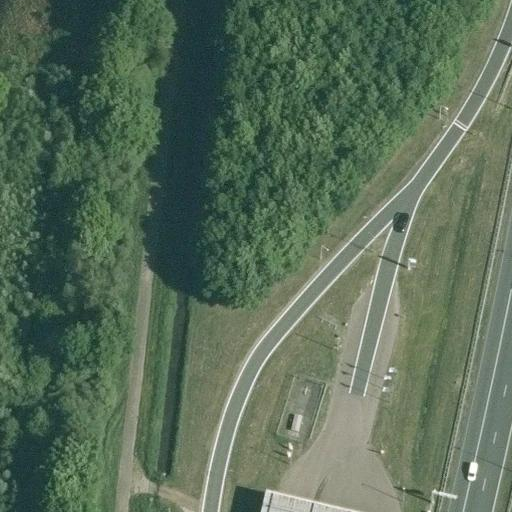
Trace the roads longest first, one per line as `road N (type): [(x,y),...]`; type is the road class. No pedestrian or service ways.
road 1 (unclassified): [(121,511),(177,0)]
road 2 (motorway): [(511,319),(470,511)]
road 3 (motorway): [(511,27),(450,139)]
